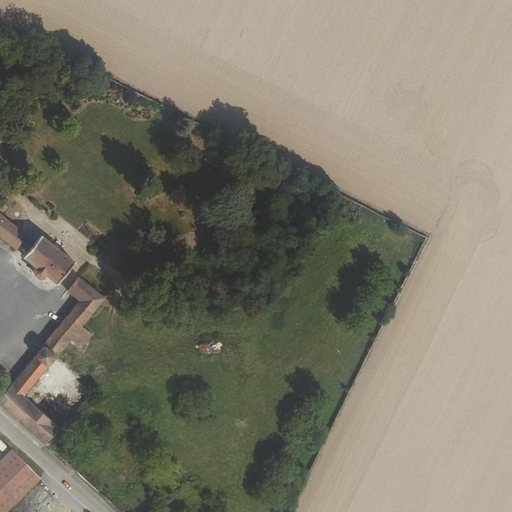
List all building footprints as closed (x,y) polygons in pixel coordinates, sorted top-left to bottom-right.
[(24,230),(0,210),(0,234),(17,248),(24,230)] [(75,262),(41,235),(24,256),(37,266),(34,269),(34,273),(39,277),(44,276),(46,273),(57,282),(75,262)] [(93,389),(109,370),(82,349),(93,335),(82,326),(105,298),(79,277),(68,290),(81,301),(6,390),(0,385),(0,403),(45,444),(59,428),(23,399),(57,359),(93,389)] [(59,428),(61,430),(93,389),(57,359),(23,399),(59,428)] [(0,462),(0,511),(7,511),(40,479),(12,451),(0,462)]
